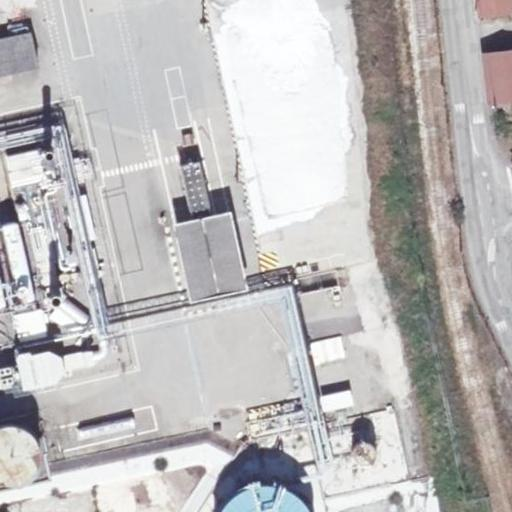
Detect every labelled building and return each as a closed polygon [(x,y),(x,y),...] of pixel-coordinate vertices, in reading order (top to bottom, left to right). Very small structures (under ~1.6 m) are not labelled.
[(476,0),(479,15),(510,11),(508,0),(476,0)] [(0,76),(39,68),(31,33),(0,39),(0,76)] [(511,97),(511,51),(483,55),(490,100),(511,97)] [(11,189),(49,180),(42,148),(4,157),(11,189)] [(212,214),(200,161),(181,166),(192,219),(194,229),(214,225),(212,214)] [(248,289),(231,210),(212,214),(214,225),(194,229),(192,219),(172,223),(190,302),(248,289)] [(13,315),(17,340),(46,335),(42,310),(13,315)] [(0,313),(0,344),(16,341),(9,311),(0,313)] [(19,356),(22,387),(64,384),(61,352),(19,356)] [(319,397),(323,412),(354,406),(351,390),(319,397)] [(40,453),(39,446),(36,440),(32,434),(27,430),(21,426),(14,425),(7,425),(0,426),(0,482),(3,484),(10,484),(17,484),(23,481),(29,478),(34,473),(38,467),(40,460),(40,453)] [(375,458),(375,454),(374,449),(372,446),(369,443),(364,442),(360,443),(356,445),(353,448),(352,452),(352,456),(354,460),(357,464),(360,465),(365,466),(369,464),(372,462),(375,458)] [(156,471),(197,461),(193,447),(153,457),(156,471)] [(310,511),(308,507),(301,499),(294,493),(285,488),(275,485),(265,484),(255,485),(245,488),(236,493),(228,500),(222,508),(220,511),(310,511)]
